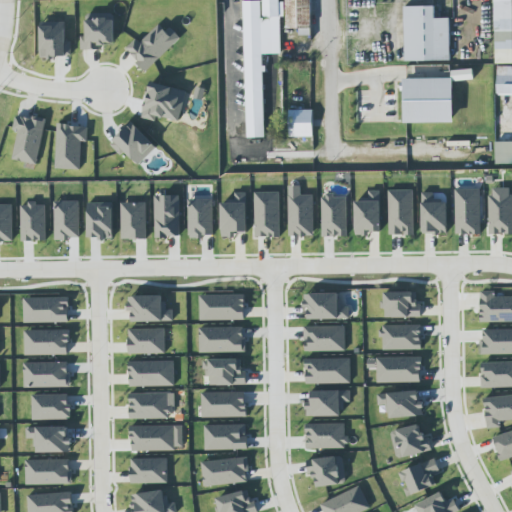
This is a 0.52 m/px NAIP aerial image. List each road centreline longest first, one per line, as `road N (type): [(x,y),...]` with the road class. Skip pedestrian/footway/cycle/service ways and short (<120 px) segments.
road 1 (residential): [(511,267),(0,273)]
road 2 (residential): [(492,511),(453,417),(449,265)]
road 3 (residential): [(288,511),(276,449),(273,267)]
road 4 (residential): [(104,511),(98,271)]
road 5 (residential): [(240,153),(425,152)]
road 6 (residential): [(330,0),(331,153)]
